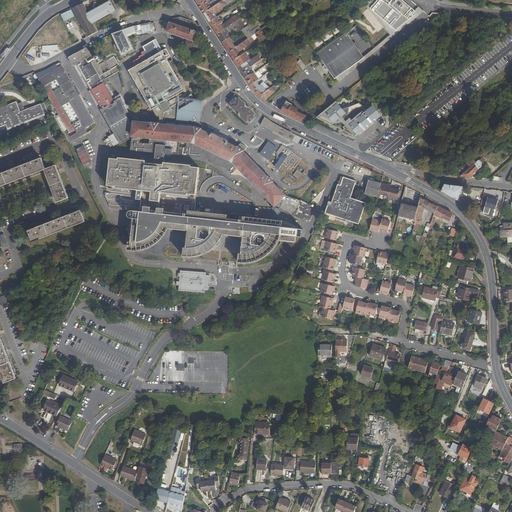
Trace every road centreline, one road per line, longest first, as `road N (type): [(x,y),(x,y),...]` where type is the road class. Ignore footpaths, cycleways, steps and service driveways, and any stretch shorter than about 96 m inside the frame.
road 1 (residential): [(0,161),(56,141),(82,194),(79,203),(9,230),(17,270),(0,277)]
road 2 (residential): [(480,364),(404,344),(403,305),(344,286),(344,243),(378,240)]
road 3 (tertiary): [(187,0),(254,100),(368,158)]
road 4 (tertiary): [(403,177),(459,211),(479,237),(491,275),(495,351)]
road 5 (unknown): [(266,110),(310,77),(326,88),(346,81),(432,2)]
road 6 (residential): [(406,511),(337,483),(249,487),(211,511)]
road 7 (residential): [(382,164),(410,126),(511,45)]
road 8 (residential): [(150,511),(0,418)]
